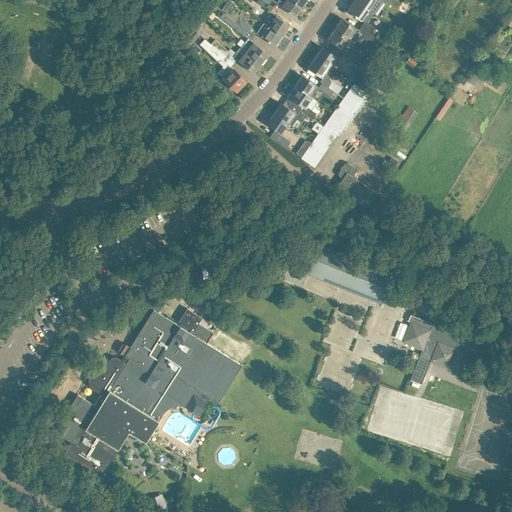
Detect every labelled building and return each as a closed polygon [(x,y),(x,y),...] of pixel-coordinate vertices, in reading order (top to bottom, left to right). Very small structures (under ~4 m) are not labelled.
[(217,0),(212,0),(210,3),(219,9),(219,8),(215,4),(217,0)] [(249,25),(233,13),(232,15),(227,12),(234,3),(230,0),(228,0),(221,9),(226,13),(225,14),(245,30),(249,25)] [(295,17),(302,7),(291,0),(286,0),(284,3),(280,0),(278,0),(276,4),(287,11),(295,17)] [(393,5),(385,0),(355,0),(355,1),(373,13),(376,15),(382,6),(399,17),(403,11),(398,8),(393,5)] [(367,22),(373,13),(355,1),(351,6),(348,10),(364,22),(361,26),(373,34),(376,28),(367,22)] [(225,14),(219,9),(210,3),(201,15),(206,19),(212,11),(220,16),(219,18),(242,34),(245,30),(225,14)] [(289,25),(281,19),(270,11),(267,16),(263,22),(282,36),(289,25)] [(373,34),(361,26),(358,30),(342,19),(339,23),(340,23),(336,29),(348,38),(353,42),(359,33),(369,39),(373,34)] [(282,36),(263,22),(259,28),(256,33),(267,40),(275,46),(282,36)] [(341,48),(348,38),(336,29),(331,35),(328,39),(341,48)] [(372,46),(368,52),(373,55),(383,41),(376,36),(372,42),(370,44),(372,46)] [(268,54),(260,48),(248,38),(244,43),(240,47),(261,63),(268,54)] [(203,39),(199,43),(218,62),(223,56),(210,45),(203,39)] [(214,39),(210,45),(223,56),(228,51),(214,39)] [(261,63),(240,47),(235,53),(232,57),(245,67),(253,73),(261,63)] [(342,56),(341,55),(332,49),(330,52),(322,47),(319,51),(320,52),(315,57),(332,69),(342,56)] [(357,57),(345,49),(341,55),(342,56),(353,63),(357,57)] [(332,71),(332,69),(315,57),(311,63),(308,67),(322,77),(319,81),(327,87),(331,81),(327,78),(328,77),(330,76),(331,74),(332,71)] [(410,57),(405,63),(412,69),(417,62),(410,57)] [(355,66),(347,78),(352,82),(361,70),(355,66)] [(246,81),(239,74),(231,67),(221,77),(226,82),(236,92),(242,86),(243,87),(246,84),(245,82),(246,81)] [(465,74),(460,83),(463,84),(468,76),(465,74)] [(319,87),(302,75),(299,80),(300,80),(296,86),(312,97),(318,89),(329,97),(333,91),(327,87),(319,81),(322,83),(319,87)] [(339,136),(352,116),(368,93),(353,82),(307,150),(301,158),(314,167),(320,159),(337,134),(339,136)] [(306,107),(312,97),(296,86),(291,92),(291,91),(288,96),(299,104),(296,108),(301,111),(306,115),(313,119),(316,114),(306,107)] [(302,121),(306,115),(301,111),(296,108),(290,103),(287,107),(282,103),(274,114),(287,123),(291,126),(296,119),(302,121)] [(404,131),(416,113),(408,108),(396,125),(404,131)] [(279,135),(287,123),(274,114),(267,124),(275,129),(270,137),(286,148),(289,142),(279,135)] [(377,193),(353,176),(358,169),(348,163),(345,163),(338,173),(339,176),(342,178),(336,187),(367,208),(377,193)] [(305,265),(302,272),(379,302),(391,272),(315,241),(305,265)] [(393,306),(398,296),(386,291),(381,301),(382,302),(393,306)] [(147,440),(154,427),(155,428),(155,427),(162,415),(164,412),(167,410),(170,408),(172,407),(172,408),(177,407),(176,406),(181,406),(186,407),(189,409),(198,415),(209,397),(218,403),(241,364),(207,343),(213,332),(198,323),(202,317),(187,308),(178,322),(181,324),(179,326),(153,310),(130,347),(126,345),(127,344),(126,344),(120,353),(121,354),(121,353),(125,356),(129,359),(126,363),(117,358),(114,357),(111,358),(92,373),(90,376),(88,379),(88,382),(90,386),(92,389),(93,389),(101,394),(94,405),(78,394),(54,432),(71,442),(64,453),(101,476),(129,432),(146,442),(147,440)] [(432,324),(410,315),(408,321),(410,322),(405,334),(410,345),(422,350),(432,324)] [(453,362),(459,347),(466,350),(470,339),(432,324),(422,350),(410,379),(413,380),(411,385),(418,387),(419,383),(421,384),(430,362),(442,366),(453,362)] [(150,511),(161,507),(156,495),(146,499),(150,511)]
